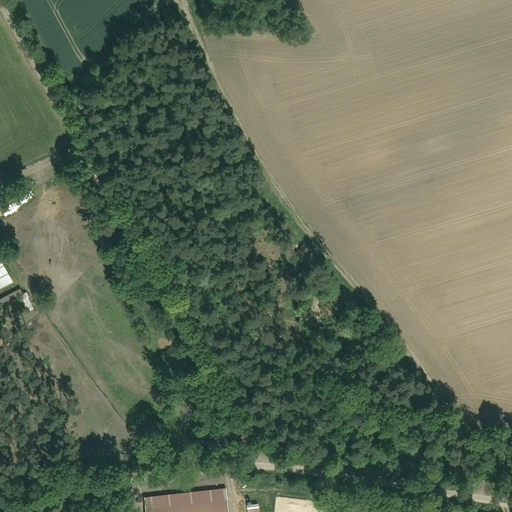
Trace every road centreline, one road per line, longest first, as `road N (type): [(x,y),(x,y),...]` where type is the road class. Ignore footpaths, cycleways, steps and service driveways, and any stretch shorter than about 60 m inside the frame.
road 1 (track): [(259,467),(0,0)]
road 2 (unclassified): [(0,502),(259,467),(511,506)]
